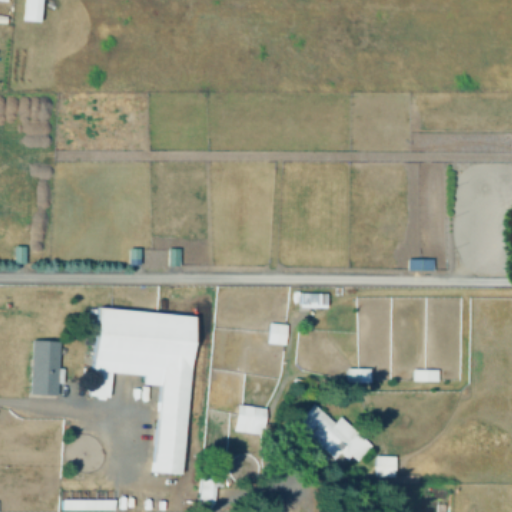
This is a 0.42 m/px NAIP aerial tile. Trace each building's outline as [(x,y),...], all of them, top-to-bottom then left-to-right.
[(40,0),(37,26),(24,24),(27,0),(40,0)] [(140,247),(140,257),(130,257),(130,247),(140,247)] [(24,262),(16,262),(15,249),(24,248),(24,262)] [(181,248),(181,258),(170,258),(170,248),(181,248)] [(436,255),(436,264),(425,264),(425,255),(436,255)] [(404,268),(430,268),(430,257),(405,256),(404,268)] [(296,305),(323,305),(323,292),(297,291),(296,305)] [(191,315),(177,472),(148,469),(156,385),(138,383),(138,390),(129,389),(130,375),(107,373),(105,397),(86,395),(94,306),(191,315)] [(265,342),(283,343),(284,322),(266,321),(265,342)] [(277,325),(288,326),(286,349),(275,348),(277,325)] [(60,341),(60,394),(31,393),(32,341),(60,341)] [(370,370),(369,382),(348,379),(349,367),(370,370)] [(439,368),(439,379),(413,379),(413,368),(439,368)] [(266,408),(262,432),(235,429),(239,404),(266,408)] [(312,410),(330,427),(339,417),(375,448),(360,464),(344,450),(334,457),(321,444),(318,448),(296,427),(312,410)] [(395,456),(395,476),(375,476),(375,456),(395,456)] [(202,473),(216,475),(210,510),(197,508),(202,473)] [(59,508),(59,498),(112,498),(112,507),(59,508)]
